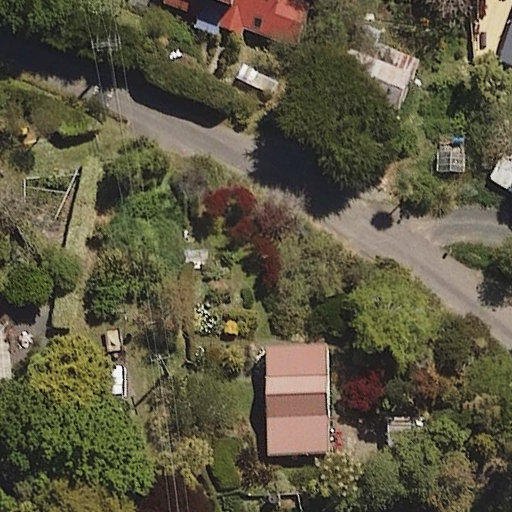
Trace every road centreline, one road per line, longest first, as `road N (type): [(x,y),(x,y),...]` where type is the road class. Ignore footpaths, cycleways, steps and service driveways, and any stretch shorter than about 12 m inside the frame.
road 1 (residential): [(0,50),(201,132),(308,192),(511,337)]
road 2 (unknown): [(90,81),(144,511)]
